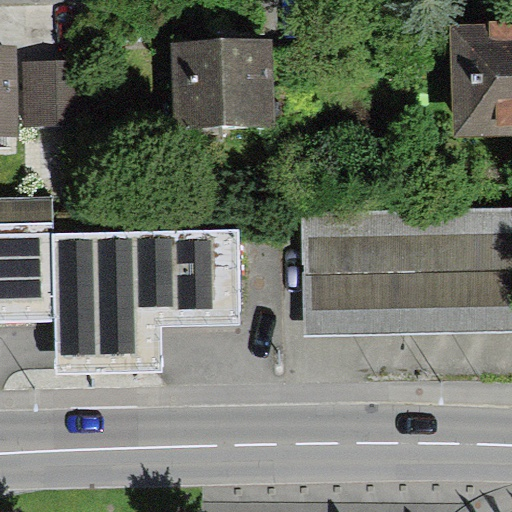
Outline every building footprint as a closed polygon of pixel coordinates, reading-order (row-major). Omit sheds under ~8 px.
[(511,33),(454,35),(457,148),(511,146),(511,33)] [(274,50),(178,55),(182,140),(279,135),(274,50)] [(18,57),(0,56),(0,147),(19,147),(18,57)] [(77,133),(76,69),(26,70),(27,134),(77,133)] [(0,325),(54,324),(55,373),(161,371),(160,329),(242,328),(240,240),(49,244),(48,201),(0,202),(0,325)] [(511,216),(302,221),(304,335),(511,330),(511,216)]
